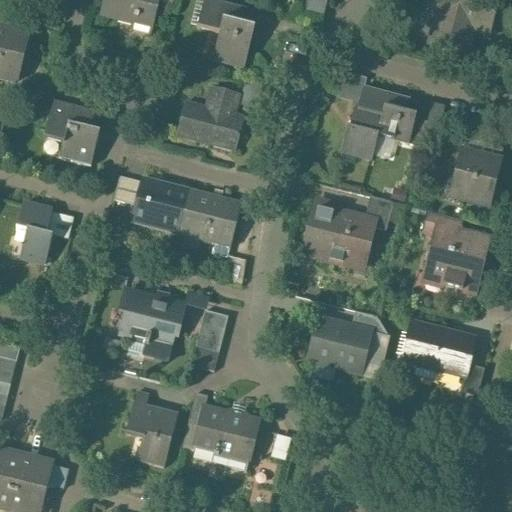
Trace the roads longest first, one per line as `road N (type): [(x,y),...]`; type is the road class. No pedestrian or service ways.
road 1 (residential): [(71,488),(73,475),(36,421),(128,94),(117,76),(79,63),(71,36),(81,0)]
road 2 (residential): [(332,45),(296,102),(239,359),(302,435),(319,492)]
road 3 (residential): [(511,324),(462,511)]
road 4 (residential): [(332,45),(349,58),(511,102)]
